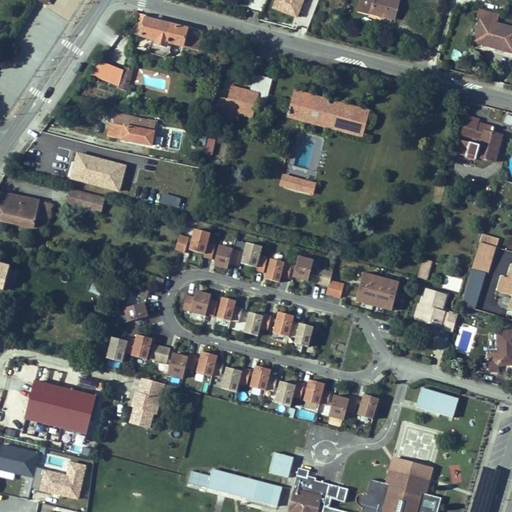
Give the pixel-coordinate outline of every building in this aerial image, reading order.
[(275,0),(272,10),(300,19),(306,0),(275,0)] [(362,0),(360,10),(397,20),(401,0),(362,0)] [(193,38),(151,27),(152,24),(142,22),(136,44),(160,48),(159,54),(151,57),(156,65),(169,68),(175,62),(170,56),(171,51),(188,55),(193,38)] [(511,36),(476,27),(469,48),(509,60),(511,50),(511,36)] [(193,38),(188,55),(189,55),(192,47),(207,51),(210,42),(193,38)] [(205,59),(207,51),(192,47),(189,55),(205,59)] [(128,77),(124,93),(132,95),(136,79),(128,77)] [(257,100),(264,102),(269,85),(253,80),(247,100),(228,95),(225,106),(216,104),(211,123),(219,125),(222,116),(251,124),(256,105),(257,100)] [(285,121),(298,124),(309,128),(311,119),(317,121),(316,124),(328,128),(326,135),(348,142),(350,139),(361,142),(364,130),(363,129),(365,119),(355,117),(356,114),(334,109),(334,112),(329,111),(329,110),(327,108),(326,107),(324,108),(323,108),(322,109),(321,108),(321,107),(315,105),(315,103),(314,101),(313,99),(311,98),(308,98),(305,100),(303,102),(293,100),(287,117),(286,117),(285,121)] [(298,127),(326,135),(328,128),(316,124),(317,121),(311,119),(309,128),(298,124),(298,127)] [(170,132),(127,123),(122,146),(164,155),(170,132)] [(460,151),(456,165),(466,168),(467,165),(487,170),(495,142),(478,138),(479,132),(470,130),(471,127),(457,123),(452,141),(462,144),(460,151)] [(209,139),(207,154),(214,155),(216,139),(209,139)] [(456,165),(460,151),(450,148),(445,162),(456,165)] [(70,180),(121,193),(128,165),(77,152),(70,180)] [(289,185),(282,183),(280,182),(277,193),(287,195),(289,185)] [(287,195),(296,198),(299,187),(289,185),(287,195)] [(311,191),(299,187),(296,198),(310,202),(312,191),(311,191)] [(76,195),(72,211),(81,213),(85,197),(76,195)] [(111,204),(85,197),(81,213),(106,220),(111,204)] [(35,226),(38,212),(0,202),(0,203),(0,228),(32,237),(35,226)] [(46,229),(50,215),(38,212),(35,226),(46,229)] [(207,266),(211,252),(203,250),(205,241),(191,237),(185,258),(200,261),(199,264),(207,266)] [(182,245),(175,242),(170,257),(177,259),(182,245)] [(473,249),(467,268),(483,272),(488,253),(473,249)] [(258,280),(262,266),(254,264),(257,254),(242,250),(237,271),(251,275),(250,278),(258,280)] [(209,273),(222,276),(224,271),(232,273),(235,259),(214,253),(209,273)] [(10,265),(5,264),(0,262),(0,288),(3,288),(10,265)] [(287,285),(302,289),(308,268),(293,264),(287,285)] [(260,286),(274,290),(275,284),(283,286),(287,272),(265,266),(260,286)] [(423,270),(414,267),(412,276),(420,279),(423,270)] [(465,275),(481,279),(483,272),(467,268),(465,275)] [(502,286),(500,293),(493,291),(491,299),(511,304),(511,274),(505,272),(502,286)] [(338,292),(324,288),(326,280),(313,276),(309,290),(322,294),(320,302),(334,306),(338,292)] [(420,279),(412,276),(409,286),(417,288),(420,279)] [(357,280),(349,308),(385,318),(393,290),(357,280)] [(123,281),(120,290),(129,293),(132,283),(123,281)] [(92,284),(90,292),(100,294),(102,286),(92,284)] [(493,291),(500,293),(502,286),(495,285),(493,291)] [(418,295),(413,312),(417,313),(413,326),(434,332),(438,319),(434,318),(438,301),(418,295)] [(142,307),(144,299),(130,296),(128,304),(142,307)] [(178,317),(201,322),(201,321),(209,323),(212,309),(205,307),(206,302),(191,298),(189,304),(182,302),(178,317)] [(229,313),(231,308),(217,304),(212,324),(233,329),(237,315),(229,313)] [(120,317),(123,330),(143,325),(139,311),(120,317)] [(413,312),(410,311),(406,324),(413,326),(417,313),(413,312)] [(261,339),(266,323),(258,321),(257,323),(244,319),(239,339),(252,343),(254,337),(261,339)] [(288,323),(273,319),(268,340),(283,344),(283,342),(290,344),(289,350),(302,354),(307,334),(287,328),(288,323)] [(442,320),(438,319),(434,332),(438,333),(442,320)] [(438,333),(437,337),(446,340),(451,322),(442,319),(442,320),(438,333)] [(511,340),(496,340),(495,361),(486,361),(485,379),(495,379),(495,373),(511,373),(511,340)] [(103,364),(118,368),(120,358),(128,360),(127,362),(142,366),(148,345),(133,341),(132,343),(125,342),(123,348),(108,344),(103,364)] [(166,354),(151,350),(146,367),(162,371),(166,354)] [(168,360),(163,380),(178,384),(181,375),(188,377),(193,360),(185,358),(184,364),(168,360)] [(212,362),(197,358),(192,379),(207,383),(207,381),(215,383),(220,366),(212,364),(212,362)] [(222,374),(216,394),(231,398),(234,389),(242,391),(246,374),(238,372),(237,378),(222,374)] [(266,376),(250,372),(245,393),(260,397),(261,395),(268,397),(273,380),(265,378),(266,376)] [(275,388),(269,408),(285,412),(287,403),(295,405),(299,388),(291,386),(290,392),(275,388)] [(319,390),(303,386),(298,407),(313,411),(314,409),(321,411),(326,394),(318,392),(319,390)] [(146,439),(150,423),(154,407),(158,408),(162,394),(138,387),(134,402),(130,417),(126,433),(146,439)] [(458,397),(421,387),(415,405),(452,416),(458,397)] [(22,426),(84,442),(92,406),(32,390),(22,426)] [(327,401),(322,422),(337,426),(340,416),(348,419),(352,402),(344,400),(343,405),(327,401)] [(374,405),(358,400),(352,422),(368,426),(374,405)] [(155,424),(158,408),(154,407),(150,423),(155,424)] [(42,455),(4,445),(0,463),(0,469),(36,478),(42,455)] [(290,478),(293,456),(273,454),(270,475),(290,478)] [(235,476),(210,469),(206,489),(230,495),(235,476)] [(299,469),(293,489),(292,494),(294,494),(289,511),(325,511),(327,509),(327,508),(324,507),(327,497),(338,500),(341,488),(315,482),(316,479),(307,477),(308,471),(299,469)] [(429,482),(389,472),(386,484),(392,486),(390,492),(395,494),(395,492),(396,490),(398,488),(401,486),(403,486),(406,486),(409,486),(412,488),(414,490),(416,492),(417,496),(417,499),(421,500),(423,494),(426,495),(429,482)] [(261,483),(235,476),(230,495),(256,502),(261,483)] [(361,508),(364,509),(363,511),(439,511),(442,499),(428,495),(426,495),(423,494),(421,500),(417,499),(417,496),(416,492),(414,490),(412,488),(409,486),(406,486),(403,486),(401,486),(398,488),(396,490),(395,492),(395,494),(390,492),(392,486),(386,484),(372,481),(368,495),(364,494),(364,495),(362,496),(360,496),(358,497),(357,499),(357,501),(358,503),(359,504),(362,506),(361,508)] [(261,483),(256,502),(274,506),(279,487),(261,483)]
